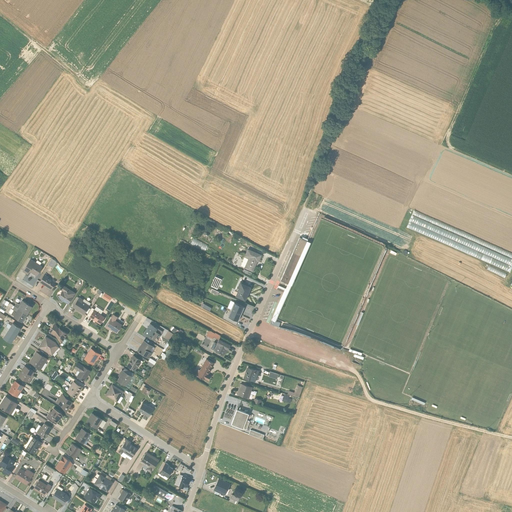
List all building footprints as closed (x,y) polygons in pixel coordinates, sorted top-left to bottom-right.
[(411,212),(407,224),(424,231),(425,228),(427,229),(426,231),(430,233),(431,231),(434,232),(436,229),(414,221),(415,218),(418,219),(419,219),(423,220),(424,219),(427,220),(427,219),(411,212)] [(285,285),(289,287),(310,239),(307,238),(307,236),(304,235),(304,236),(299,234),(280,277),(287,280),(285,285)] [(194,235),(191,241),(206,247),(208,241),(194,235)] [(241,262),(244,264),(252,268),(257,257),(258,258),(261,252),(247,246),(244,254),(241,262)] [(57,262),(51,258),(48,264),(53,268),(57,262)] [(23,271),(27,274),(29,271),(36,275),(42,266),(40,265),(41,263),(37,260),(36,262),(30,259),(23,271)] [(44,274),(39,282),(51,290),(56,282),(44,274)] [(249,282),(240,278),(238,284),(239,284),(238,284),(237,284),(236,285),(235,286),(235,287),(237,289),(235,292),(245,297),(250,284),(248,283),(249,282)] [(75,289),(63,282),(61,286),(62,288),(58,294),(68,300),(75,289)] [(289,289),(277,284),(276,286),(283,289),(271,316),(271,317),(270,321),(278,324),(280,319),(276,318),(289,289)] [(105,289),(102,294),(109,298),(112,294),(105,289)] [(83,296),(79,293),(79,294),(76,292),(71,301),(73,302),(73,303),(84,311),(90,302),(89,302),(91,299),(84,295),(83,296)] [(244,303),(234,299),(231,306),(241,311),(244,303)] [(16,303),(14,306),(27,314),(31,306),(22,300),(19,305),(16,303)] [(94,307),(89,313),(100,320),(105,313),(101,311),(103,307),(96,303),(94,307)] [(11,309),(9,313),(13,316),(22,322),(27,314),(14,306),(12,309),(11,309)] [(241,311),(231,306),(228,313),(238,318),(241,311)] [(110,325),(117,330),(122,321),(115,317),(117,313),(113,311),(105,324),(109,326),(110,325)] [(150,320),(143,330),(154,337),(156,334),(158,335),(163,328),(150,320)] [(20,328),(12,323),(11,325),(8,324),(6,327),(5,327),(1,333),(4,335),(3,338),(11,343),(20,328)] [(54,323),(49,332),(61,339),(65,341),(68,336),(65,334),(67,330),(59,325),(58,326),(54,323)] [(173,330),(168,327),(164,333),(169,336),(173,330)] [(215,330),(209,327),(205,334),(211,337),(215,330)] [(59,344),(45,336),(38,347),(52,355),(59,344)] [(162,349),(159,353),(164,356),(166,353),(169,355),(173,350),(171,349),(176,340),(175,339),(176,338),(174,336),(172,338),(165,351),(162,349)] [(217,341),(214,346),(224,352),(227,345),(228,346),(230,342),(219,336),(217,340),(217,341)] [(144,337),(137,347),(149,355),(152,350),(152,349),(155,344),(144,337)] [(82,353),(85,355),(93,361),(97,355),(98,355),(101,351),(91,345),(87,351),(84,349),(82,353)] [(36,351),(29,362),(41,369),(42,368),(43,369),(47,364),(45,363),(47,359),(40,354),(41,352),(37,350),(36,352),(36,351)] [(135,367),(141,357),(133,351),(133,352),(127,362),(135,367)] [(214,359),(206,355),(200,366),(198,365),(195,370),(204,376),(205,375),(208,377),(211,372),(208,371),(210,367),(209,367),(214,359)] [(78,359),(74,364),(78,367),(76,371),(77,372),(76,373),(84,378),(91,367),(78,359)] [(247,364),(243,375),(255,378),(257,372),(259,372),(260,368),(247,364)] [(24,365),(22,369),(18,376),(29,383),(33,376),(33,375),(35,372),(24,365)] [(123,367),(122,366),(118,372),(120,373),(117,377),(129,385),(135,375),(132,372),(133,371),(124,365),(123,367)] [(83,384),(73,378),(67,388),(76,394),(83,384)] [(15,380),(8,391),(19,398),(22,394),(20,392),(24,386),(15,380)] [(252,383),(240,380),(236,391),(249,395),(252,383)] [(123,388),(112,381),(106,391),(117,398),(123,388)] [(148,388),(150,386),(144,382),(141,388),(145,390),(146,387),(148,388)] [(288,387),(287,391),(298,394),(302,384),(296,382),(294,389),(288,387)] [(57,398),(55,401),(56,402),(67,409),(73,399),(62,392),(58,398),(57,398)] [(12,414),(13,415),(17,409),(15,408),(18,404),(5,396),(0,403),(0,407),(11,415),(12,414)] [(146,417),(153,406),(149,403),(148,403),(142,399),(138,406),(142,409),(141,409),(145,411),(143,415),(146,417)] [(231,421),(246,426),(245,426),(248,418),(249,418),(246,416),(249,410),(237,406),(234,414),(233,414),(231,421)] [(50,411),(46,417),(56,424),(59,419),(59,420),(63,414),(53,408),(51,412),(50,411)] [(102,416),(92,410),(87,418),(97,425),(99,422),(102,424),(106,418),(102,416)] [(36,432),(36,433),(46,438),(52,428),(44,423),(42,426),(40,426),(39,425),(35,431),(36,432)] [(92,431),(82,424),(75,434),(86,441),(92,431)] [(263,432),(250,427),(249,431),(263,437),(263,435),(262,435),(263,432)] [(25,443),(23,447),(34,454),(39,446),(40,446),(42,443),(31,436),(26,444),(25,443)] [(131,439),(126,436),(118,449),(122,451),(121,452),(125,455),(126,453),(130,456),(132,454),(137,446),(130,441),(131,439)] [(73,440),(66,451),(75,457),(82,446),(73,440)] [(151,469),(159,457),(147,449),(140,459),(144,462),(143,464),(151,469)] [(17,463),(5,455),(0,462),(0,465),(4,468),(2,472),(9,476),(15,466),(17,463)] [(56,469),(65,474),(69,467),(70,467),(73,462),(62,456),(58,462),(60,463),(56,469)] [(168,461),(165,459),(159,470),(164,473),(164,472),(168,474),(173,466),(172,466),(172,465),(168,462),(168,461)] [(54,470),(46,465),(43,469),(51,474),(54,470)] [(20,468),(14,477),(26,485),(28,483),(29,484),(31,481),(30,480),(34,473),(27,469),(25,471),(20,468)] [(123,469),(118,477),(121,479),(126,471),(123,469)] [(107,475),(100,471),(94,481),(107,489),(113,479),(110,477),(112,475),(108,473),(107,475)] [(183,471),(179,483),(183,485),(184,483),(187,484),(190,474),(183,471)] [(230,481),(219,475),(214,486),(225,492),(230,481)] [(39,480),(33,489),(45,496),(51,486),(47,484),(47,485),(39,480)] [(167,489),(154,482),(151,488),(163,495),(167,489)] [(89,485),(84,494),(94,500),(97,495),(99,496),(101,492),(89,485)] [(62,489),(58,486),(52,497),(63,505),(65,501),(68,503),(71,498),(69,496),(69,495),(61,491),(62,489)] [(131,491),(122,486),(120,488),(121,489),(118,495),(126,500),(131,491)] [(237,501),(239,495),(232,491),(229,498),(236,501),(237,501)] [(80,510),(83,511),(88,511),(89,511),(91,509),(90,509),(92,506),(85,501),(80,510)] [(113,505),(111,509),(115,511),(122,511),(125,507),(116,502),(113,506),(113,505)] [(166,511),(178,511),(181,508),(172,503),(166,511)]
